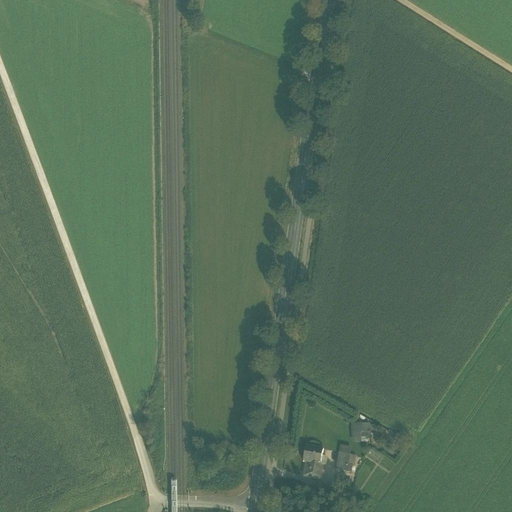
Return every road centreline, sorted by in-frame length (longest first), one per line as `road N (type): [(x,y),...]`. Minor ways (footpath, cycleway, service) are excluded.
road 1 (primary): [(254,509),(328,0)]
road 2 (track): [(0,66),(157,505)]
road 3 (track): [(511,300),(366,511)]
road 4 (track): [(511,70),(400,0)]
